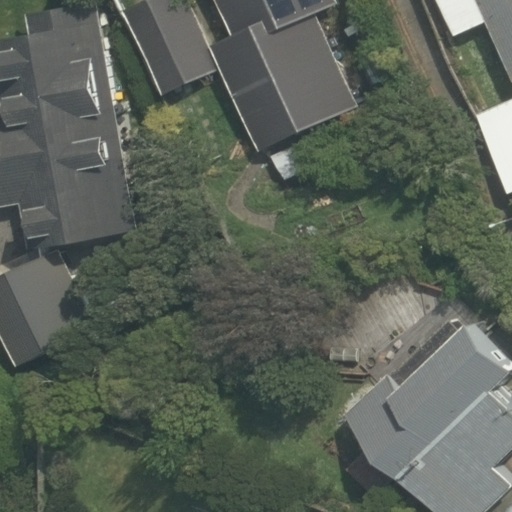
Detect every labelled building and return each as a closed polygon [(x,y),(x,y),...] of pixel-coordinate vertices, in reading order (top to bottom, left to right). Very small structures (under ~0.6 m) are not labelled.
[(17,108),(0,110),(0,137),(13,208),(35,204),(43,252),(152,230),(109,0),(102,0),(42,12),(45,33),(6,39),(17,108)] [(177,95),(233,71),(202,0),(165,0),(140,11),(177,95)] [(229,0),(246,37),(225,45),(270,152),(372,108),(330,16),(352,5),(349,0),(229,0)] [(511,0),(454,0),(472,37),(502,21),(511,44),(511,0)] [(511,104),(490,114),(511,162),(511,104)] [(72,252),(0,283),(0,308),(25,366),(106,331),(72,252)] [(461,319),(363,413),(457,511),(500,511),(511,501),(511,340),(493,320),(476,335),(461,319)]
